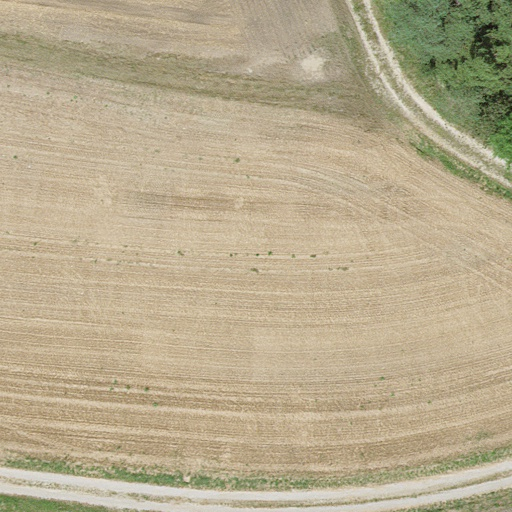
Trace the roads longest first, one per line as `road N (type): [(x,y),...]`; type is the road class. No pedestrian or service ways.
road 1 (track): [(0,482),(158,505),(287,509),(511,472)]
road 2 (track): [(511,188),(446,154),(387,99),(342,0)]
